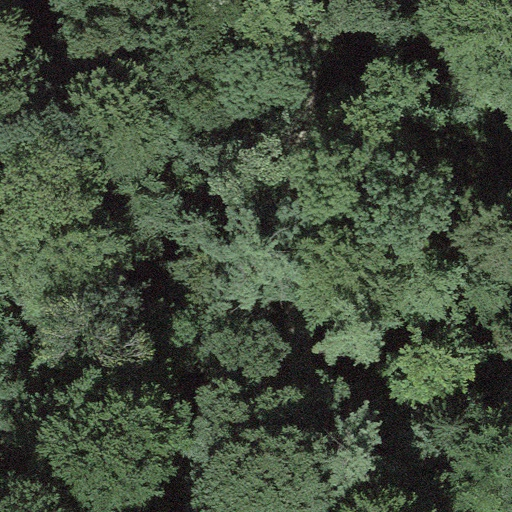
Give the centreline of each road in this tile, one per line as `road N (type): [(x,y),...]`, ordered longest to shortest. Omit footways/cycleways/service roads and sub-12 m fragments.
road 1 (track): [(300,511),(310,0)]
road 2 (track): [(180,0),(0,162)]
